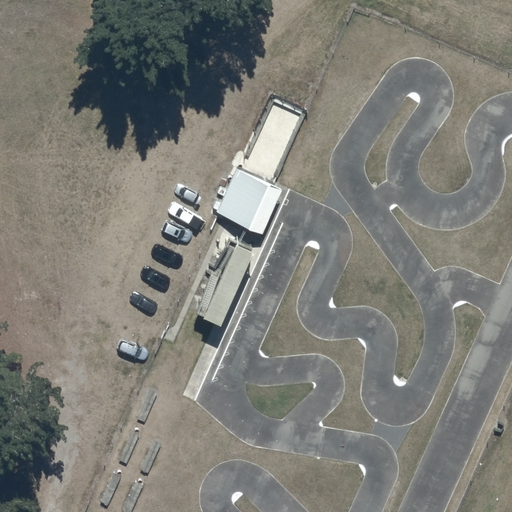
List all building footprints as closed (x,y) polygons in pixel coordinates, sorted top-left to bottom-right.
[(215,195),(211,203),(257,224),(278,180),(235,160),(228,175),(223,172),(218,182),(224,184),(218,196),(215,195)] [(220,310),(252,235),(227,225),(196,300),(220,310)] [(132,338),(127,335),(131,324),(105,314),(94,343),(125,355),(132,338)] [(126,357),(104,348),(98,363),(89,359),(83,373),(123,390),(129,375),(120,371),(126,357)] [(155,474),(173,438),(155,429),(137,465),(155,474)] [(111,508),(128,471),(108,462),(92,499),(111,508)]
